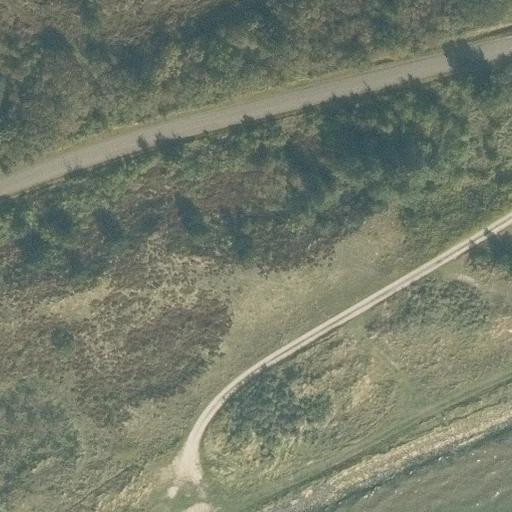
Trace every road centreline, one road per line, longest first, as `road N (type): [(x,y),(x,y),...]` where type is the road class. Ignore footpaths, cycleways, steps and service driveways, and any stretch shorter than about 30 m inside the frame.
road 1 (unclassified): [(0,189),(283,102),(511,45)]
road 2 (unclassified): [(511,218),(249,378),(210,416),(184,472)]
